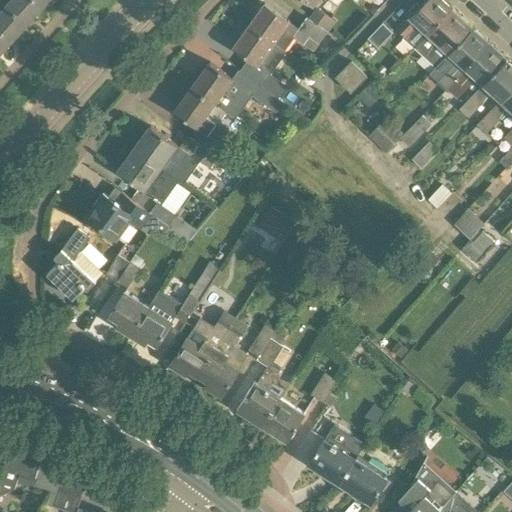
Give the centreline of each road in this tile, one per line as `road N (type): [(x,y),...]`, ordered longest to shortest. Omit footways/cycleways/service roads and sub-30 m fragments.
road 1 (residential): [(282,511),(277,485),(245,449),(45,320),(34,296),(32,239),(55,182),(217,0)]
road 2 (residential): [(154,0),(0,166)]
road 3 (secondary): [(197,477),(110,422),(0,374)]
road 4 (residential): [(0,89),(83,0)]
